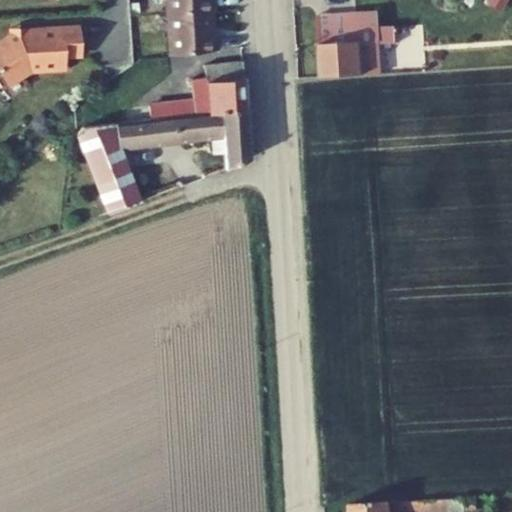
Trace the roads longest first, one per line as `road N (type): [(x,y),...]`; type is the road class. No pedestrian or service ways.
road 1 (residential): [(266,0),(298,511)]
road 2 (track): [(0,262),(277,162)]
